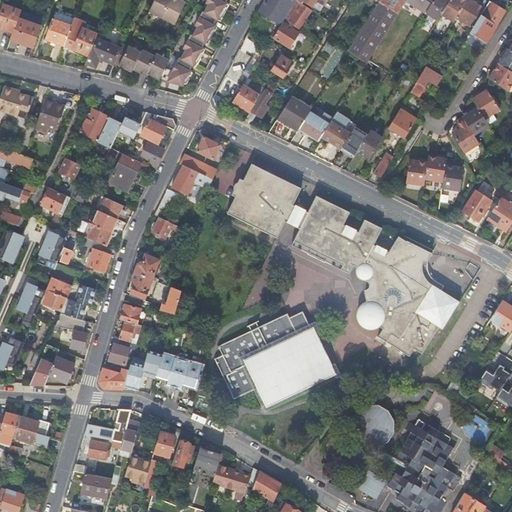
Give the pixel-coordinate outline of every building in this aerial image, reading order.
[(179,0),(154,0),(149,12),(175,25),(186,3),(179,0)] [(165,69),(163,74),(160,79),(168,81),(168,82),(183,86),(187,85),(193,74),(190,72),(192,66),(196,68),(205,51),(202,49),(205,44),(208,45),(217,28),(214,26),(217,20),(220,22),(229,6),(225,4),(227,0),(231,0),(232,1),(232,0),(208,0),(206,4),(209,5),(205,14),(203,12),(195,26),(198,28),(193,37),(191,36),(184,49),(187,51),(182,60),(180,59),(173,71),(165,69)] [(266,0),(259,13),(280,25),(282,22),(295,0),(266,0)] [(300,3),(295,0),(282,22),(286,24),(300,3)] [(406,0),(379,0),(378,3),(347,52),(367,64),(369,61),(406,1),(406,0)] [(433,0),(406,0),(406,1),(425,13),(433,0)] [(449,2),(446,0),(433,0),(425,13),(437,21),(441,15),(449,2)] [(441,15),(453,22),(456,17),(466,1),(464,0),(449,0),(449,2),(441,15)] [(466,0),(466,1),(456,17),(460,20),(459,22),(462,24),(463,22),(473,28),(480,15),(484,9),(482,8),(482,6),(478,3),(476,4),(469,0),(466,0)] [(489,1),(484,9),(480,15),(496,25),(505,11),(489,1)] [(299,29),(311,10),(302,4),(290,23),(299,29)] [(0,18),(0,28),(13,33),(16,26),(3,20),(8,7),(5,6),(0,18)] [(3,20),(16,26),(19,19),(21,12),(8,7),(3,20)] [(46,40),(64,47),(71,27),(74,19),(74,18),(56,12),(53,20),(46,40)] [(34,48),(41,27),(19,19),(16,26),(13,33),(11,40),(34,48)] [(96,39),(98,35),(82,28),(84,24),(74,19),(71,27),(64,47),(78,53),(77,55),(87,59),(96,39)] [(282,22),(280,25),(272,39),(288,49),(298,32),(286,24),(282,22)] [(121,50),(96,39),(87,59),(85,64),(96,68),(100,60),(114,66),(115,65),(121,50)] [(511,40),(511,41),(511,40),(511,44),(509,49),(507,48),(498,63),(489,79),(508,91),(511,84),(511,40)] [(121,50),(115,65),(117,66),(119,67),(128,47),(126,45),(123,44),(121,50)] [(147,74),(160,81),(163,74),(165,69),(169,61),(157,54),(155,57),(143,51),(141,53),(128,47),(119,67),(132,73),(133,70),(146,77),(147,74)] [(282,78),(292,64),(282,57),(272,71),(282,78)] [(416,82),(410,93),(419,98),(425,88),(416,82)] [(259,97),(242,86),(232,102),(249,113),(250,112),(259,97)] [(0,110),(13,115),(20,94),(14,92),(15,90),(4,87),(0,100),(0,110)] [(492,97),(487,90),(479,95),(477,93),(470,98),(476,106),(468,111),(469,113),(455,122),(459,130),(451,135),(463,154),(479,144),(473,136),(488,126),(488,125),(484,120),(493,114),(500,110),(498,108),(492,97)] [(265,91),(251,113),(255,115),(261,119),(266,111),(265,111),(267,108),(264,106),(271,95),(265,91)] [(34,98),(20,94),(13,115),(18,117),(21,109),(29,111),(34,98)] [(221,100),(215,96),(213,100),(215,108),(226,113),(228,109),(221,100)] [(493,96),(492,97),(498,108),(500,107),(493,96)] [(36,128),(36,130),(46,133),(47,132),(48,129),(56,132),(60,119),(62,120),(66,107),(55,104),(54,105),(52,105),(53,100),(46,97),(36,128)] [(310,111),(291,98),(277,120),(297,132),(298,130),(309,112),(310,111)] [(411,113),(401,107),(388,128),(405,138),(416,119),(409,115),(411,113)] [(80,133),(98,142),(110,118),(91,109),(80,133)] [(250,112),(249,113),(244,121),(250,124),(255,115),(251,113),(250,112)] [(329,125),(309,112),(298,130),(318,142),(320,138),(329,125)] [(152,114),(147,113),(141,125),(146,127),(141,137),(158,145),(167,128),(174,131),(176,127),(174,120),(158,116),(155,121),(150,119),(152,114)] [(336,113),(330,123),(329,125),(320,138),(341,151),(350,135),(354,129),(355,128),(348,124),(349,121),(336,113)] [(484,120),(488,125),(496,120),(493,114),(484,120)] [(110,118),(98,142),(111,148),(118,133),(122,125),(110,118)] [(141,125),(125,118),(122,125),(118,133),(134,140),(136,136),(141,125)] [(366,136),(354,129),(350,135),(341,151),(340,152),(352,159),(356,153),(366,136)] [(369,160),(382,139),(370,131),(366,136),(356,153),(364,157),(369,160)] [(204,138),(197,153),(213,161),(220,146),(204,138)] [(156,168),(165,150),(149,142),(142,156),(150,160),(148,164),(156,168)] [(41,171),(44,164),(26,157),(1,148),(0,147),(0,182),(4,184),(8,173),(3,170),(7,160),(33,170),(33,168),(41,171)] [(123,155),(111,148),(106,157),(119,163),(123,155)] [(193,160),(210,168),(213,161),(197,153),(193,160)] [(142,164),(126,156),(123,155),(119,163),(110,182),(128,191),(142,164)] [(389,164),(392,159),(385,155),(374,174),(380,178),(389,164)] [(191,171),(212,181),(216,172),(210,168),(193,160),(184,156),(180,165),(183,167),(191,171)] [(414,162),(408,171),(406,184),(424,186),(425,180),(443,183),(442,189),(460,191),(463,169),(460,168),(454,167),(455,165),(446,164),(446,160),(428,157),(428,161),(419,160),(418,162),(414,162)] [(81,166),(66,159),(60,174),(75,181),(81,166)] [(303,210),(298,207),(295,206),(295,207),(293,206),(301,189),(251,165),(243,181),(239,179),(237,183),(235,185),(234,187),(233,189),(233,191),(231,196),(235,198),(226,215),(276,239),(284,223),(299,230),(291,246),(349,275),(353,267),(357,269),(356,270),(356,273),(357,276),(358,277),(360,279),(361,280),(362,281),(366,281),(368,282),(369,283),(370,286),(370,288),(368,291),(366,292),(365,292),(367,303),(363,304),(360,307),(358,309),(357,313),(357,315),(357,318),(357,321),(359,324),(362,328),(366,330),(369,330),(374,330),(376,329),(378,328),(382,330),(377,338),(409,358),(412,354),(415,356),(418,352),(422,355),(439,328),(442,330),(459,303),(441,291),(443,287),(432,280),(429,275),(428,272),(427,269),(427,265),(432,254),(407,242),(406,242),(398,237),(390,254),(388,253),(389,252),(376,245),(376,246),(373,245),(382,229),(364,220),(358,233),(356,232),(356,231),(346,226),(345,227),(343,226),(349,213),(316,196),(307,213),(305,212),(305,211),(303,210)] [(190,173),(191,171),(183,167),(172,189),(187,197),(197,179),(191,176),(192,174),(190,173)] [(26,205),(30,193),(4,184),(2,189),(0,188),(0,196),(19,203),(26,205)] [(71,198),(76,187),(72,185),(70,190),(57,184),(54,190),(71,198)] [(71,198),(50,188),(42,206),(57,213),(63,215),(71,198)] [(168,190),(155,216),(160,219),(166,221),(178,196),(168,190)] [(462,212),(478,222),(491,202),(475,192),(462,212)] [(0,200),(17,206),(19,203),(0,196),(0,200)] [(511,223),(511,205),(501,198),(487,219),(506,232),(511,223)] [(123,206),(106,199),(100,212),(117,220),(119,214),(123,216),(125,212),(121,210),(123,206)] [(0,221),(1,222),(7,223),(8,224),(18,227),(20,228),(25,220),(21,219),(10,215),(5,213),(0,211),(0,221)] [(57,226),(63,215),(57,213),(52,224),(57,226)] [(180,235),(183,230),(166,221),(160,219),(153,234),(166,241),(171,231),(180,235)] [(101,220),(97,227),(111,233),(114,226),(101,220)] [(92,229),(87,239),(105,247),(111,233),(97,227),(89,223),(87,227),(92,229)] [(0,258),(2,260),(12,264),(13,263),(17,254),(23,239),(5,231),(0,241),(0,258)] [(55,270),(57,264),(61,254),(64,248),(67,240),(49,232),(45,242),(41,251),(36,263),(55,270)] [(112,250),(105,247),(87,239),(83,237),(82,241),(86,242),(84,246),(93,250),(87,267),(90,268),(105,273),(112,250)] [(152,246),(147,253),(161,260),(165,252),(152,246)] [(64,248),(61,254),(63,255),(60,262),(68,265),(73,252),(64,248)] [(160,284),(169,288),(170,285),(153,277),(155,272),(159,274),(160,271),(156,269),(159,261),(145,256),(142,263),(141,263),(140,264),(139,264),(138,266),(137,265),(134,273),(160,284)] [(71,270),(57,264),(55,270),(75,278),(78,272),(71,270)] [(72,265),(71,270),(78,272),(82,274),(84,270),(72,265)] [(159,286),(160,284),(134,273),(131,282),(127,293),(144,300),(147,292),(148,292),(149,292),(150,291),(150,290),(150,289),(149,288),(151,283),(159,286)] [(46,292),(41,304),(61,312),(66,299),(67,298),(72,287),(65,284),(62,286),(59,282),(51,278),(46,292)] [(41,304),(46,292),(28,284),(22,298),(18,307),(17,309),(26,312),(20,326),(30,330),(41,304)] [(61,312),(60,314),(81,321),(85,307),(88,308),(90,308),(91,305),(92,301),(95,290),(81,286),(75,303),(66,299),(61,312)] [(150,309),(174,315),(181,293),(172,289),(167,304),(165,303),(164,305),(162,305),(161,309),(151,306),(150,309)] [(123,302),(147,308),(148,304),(125,294),(123,302)] [(511,329),(511,308),(502,302),(489,322),(509,335),(511,329)] [(125,322),(137,325),(141,310),(125,306),(120,319),(119,320),(125,322)] [(222,356),(215,359),(234,400),(255,390),(265,411),(342,376),(316,320),(308,324),(302,312),(289,318),(287,314),(218,346),(222,356)] [(60,314),(55,327),(75,332),(72,344),(75,344),(73,349),(83,352),(87,334),(83,333),(86,322),(84,321),(81,321),(60,314)] [(135,334),(139,335),(142,326),(137,325),(125,322),(119,341),(129,344),(131,339),(134,339),(135,334)] [(129,344),(136,346),(139,335),(135,334),(134,339),(131,339),(129,344)] [(15,366),(24,343),(10,338),(7,346),(3,344),(2,346),(0,352),(0,368),(3,370),(5,365),(6,362),(14,365),(15,366)] [(129,349),(134,351),(136,346),(129,344),(119,341),(118,345),(129,349)] [(124,365),(129,349),(118,345),(114,344),(109,360),(112,361),(124,365)] [(66,353),(59,350),(53,365),(48,377),(66,384),(74,365),(63,360),(66,353)] [(142,374),(155,378),(162,355),(149,351),(146,361),(142,374)] [(41,357),(35,355),(29,367),(36,370),(41,357)] [(185,358),(183,357),(181,356),(179,357),(177,357),(175,359),(162,355),(155,378),(168,381),(167,386),(170,386),(170,388),(170,389),(171,390),(173,391),(175,392),(176,391),(178,389),(181,390),(183,386),(195,389),(201,367),(189,363),(188,361),(187,359),(185,358)] [(128,371),(123,390),(136,391),(137,392),(141,376),(142,374),(146,361),(133,358),(128,371)] [(48,377),(53,365),(41,360),(30,385),(44,386),(48,377)] [(123,390),(128,371),(123,369),(121,374),(109,371),(109,368),(104,367),(99,383),(104,389),(123,390)] [(375,384),(371,393),(377,396),(381,387),(375,384)] [(470,396),(450,385),(447,391),(462,400),(464,401),(466,402),(470,396)] [(356,443),(366,449),(378,448),(388,443),(394,433),(394,422),(388,412),(378,406),(367,406),(357,411),(351,421),(351,433),(356,443)] [(128,422),(131,411),(119,410),(114,431),(87,425),(84,436),(111,442),(122,444),(128,422)] [(408,498),(413,501),(419,505),(415,511),(416,511),(441,511),(447,503),(440,499),(447,487),(454,491),(462,477),(455,473),(459,467),(452,463),(448,469),(443,466),(450,454),(444,451),(448,444),(454,448),(458,441),(445,434),(438,430),(442,424),(435,420),(431,426),(426,423),(429,416),(422,412),(415,425),(408,421),(404,428),(411,432),(407,437),(401,434),(397,440),(403,444),(396,457),(403,461),(406,455),(408,456),(412,459),(409,464),(416,469),(412,474),(405,470),(402,468),(399,466),(395,473),(389,469),(385,476),(391,480),(387,486),(391,488),(400,493),(407,497),(408,498)] [(6,413),(5,417),(0,432),(0,433),(0,443),(10,447),(13,438),(16,428),(19,417),(19,416),(14,414),(13,416),(6,413)] [(39,423),(19,417),(16,428),(46,437),(50,424),(40,421),(39,423)] [(140,425),(128,422),(122,444),(121,449),(121,450),(131,453),(131,452),(140,425)] [(46,437),(16,428),(13,438),(33,445),(34,444),(46,448),(50,438),(46,437)] [(160,432),(153,454),(168,458),(175,437),(160,432)] [(108,446),(92,442),(88,458),(104,461),(105,457),(108,458),(109,453),(107,452),(108,446)] [(189,447),(190,445),(181,442),(176,458),(175,458),(173,466),(183,469),(185,462),(189,463),(193,448),(189,447)] [(345,452),(352,463),(365,455),(357,444),(345,452)] [(444,451),(450,454),(454,448),(448,444),(444,451)] [(500,460),(504,453),(493,446),(485,458),(508,472),(511,467),(500,460)] [(17,449),(10,447),(8,454),(15,456),(17,449)] [(183,505),(191,507),(197,487),(194,484),(198,472),(214,477),(218,465),(221,457),(207,452),(207,450),(200,448),(183,505)] [(366,449),(399,466),(402,468),(405,470),(412,474),(416,469),(409,464),(412,459),(408,456),(406,455),(403,461),(396,457),(395,458),(378,448),(366,449)] [(119,456),(129,459),(131,454),(131,453),(121,450),(119,456)] [(148,460),(131,454),(129,459),(124,476),(133,478),(131,483),(137,484),(139,480),(145,482),(151,461),(153,455),(149,454),(148,457),(148,460)] [(145,482),(142,493),(152,497),(155,498),(157,492),(150,489),(158,463),(151,461),(145,482)] [(87,468),(76,465),(74,473),(85,475),(87,468)] [(237,489),(244,492),(248,483),(250,476),(250,475),(249,478),(237,474),(235,477),(232,476),(233,470),(218,465),(214,477),(213,482),(223,485),(237,489)] [(355,488),(377,500),(388,481),(366,469),(355,488)] [(258,472),(253,486),(252,490),(273,503),(281,485),(258,472)] [(92,496),(107,499),(111,484),(113,480),(85,475),(84,482),(82,482),(81,486),(83,487),(81,495),(92,497),(92,496)] [(145,482),(139,480),(137,484),(135,490),(142,493),(145,482)] [(18,511),(24,497),(3,489),(0,497),(0,499),(4,501),(0,511),(18,511)] [(396,500),(403,504),(407,497),(400,493),(396,500)] [(453,511),(464,494),(463,494),(452,511),(453,511)] [(482,511),(485,508),(464,494),(453,511),(482,511)] [(410,508),(413,501),(408,498),(407,497),(403,504),(404,504),(410,508)]
